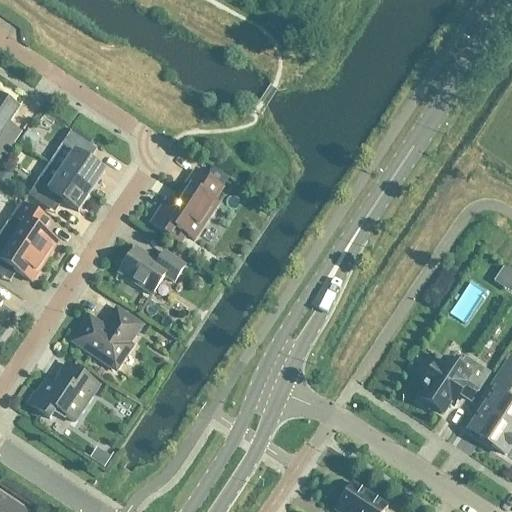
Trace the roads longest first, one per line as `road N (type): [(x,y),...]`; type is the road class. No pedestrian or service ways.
road 1 (residential): [(0,386),(161,148),(0,39)]
road 2 (tertiary): [(268,378),(339,253),(505,0)]
road 3 (residential): [(268,378),(476,511)]
road 4 (tertiary): [(194,511),(268,378)]
